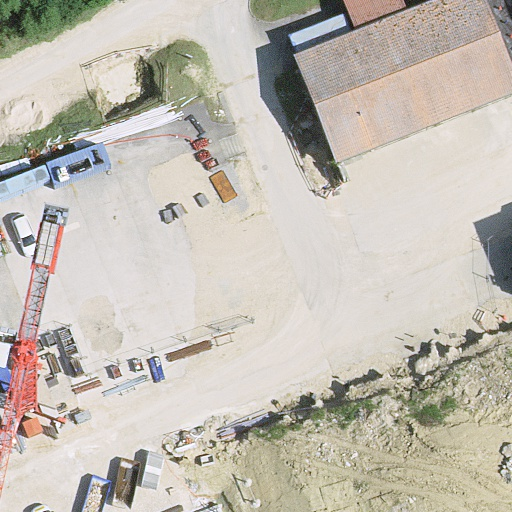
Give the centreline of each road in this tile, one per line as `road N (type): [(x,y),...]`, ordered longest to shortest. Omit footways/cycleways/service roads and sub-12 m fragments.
road 1 (unclassified): [(0,488),(342,345),(319,283)]
road 2 (unclassified): [(319,283),(214,0)]
road 3 (unknown): [(319,283),(511,191)]
road 4 (unclassified): [(183,0),(0,86)]
